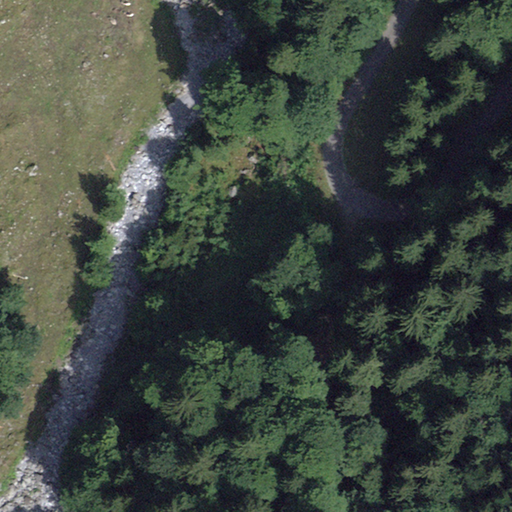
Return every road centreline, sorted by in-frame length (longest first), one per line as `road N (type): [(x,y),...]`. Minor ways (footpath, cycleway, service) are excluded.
road 1 (unclassified): [(407,0),(331,135),(337,178),(349,196),(383,207),(413,201),(450,178),(511,88)]
road 2 (track): [(349,511),(316,345),(340,248),(363,203)]
